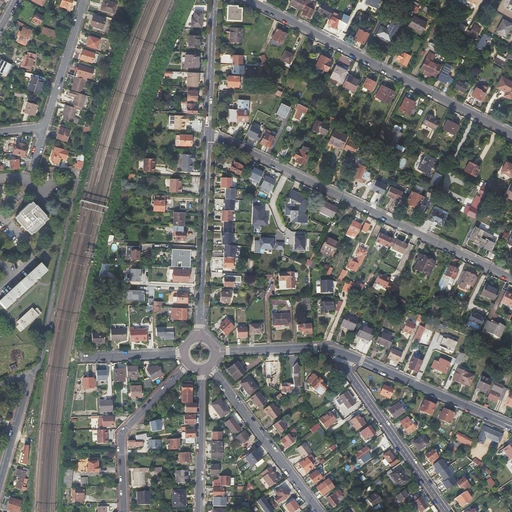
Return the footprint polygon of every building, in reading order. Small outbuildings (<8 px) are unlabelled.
[(71,0),(57,0),(56,5),(67,8),(67,7),(70,8),(72,0),(71,0)] [(116,4),(103,0),(102,0),(100,9),(114,13),(116,4)] [(290,0),(289,3),(300,9),(301,8),(305,1),(303,0),(290,0)] [(312,2),(307,0),(305,0),(305,1),(301,8),(303,10),(302,13),(310,17),(315,6),(311,4),(312,2)] [(334,9),(321,3),(317,11),(324,15),(323,17),(328,20),(334,9)] [(227,5),(227,20),(241,21),(242,8),(237,8),(237,6),(227,5)] [(202,11),(194,11),(194,15),(192,15),(191,26),(202,26),(202,11)] [(336,19),(338,15),(333,12),(327,23),(331,25),(330,26),(336,29),(340,21),(336,19)] [(36,13),(32,19),(39,24),(43,17),(36,13)] [(105,19),(93,15),(90,25),(102,29),(105,19)] [(426,23),(413,16),(408,26),(421,33),(426,23)] [(22,27),(24,24),(13,18),(11,21),(22,27),(20,31),(18,31),(16,36),(19,37),(17,43),(25,46),(31,30),(22,27)] [(389,43),(399,23),(391,19),(386,28),(379,25),(374,35),(389,43)] [(502,19),(496,31),(505,36),(511,24),(502,19)] [(459,23),(456,28),(461,31),(464,33),(466,30),(468,26),(460,22),(459,23)] [(469,32),(466,30),(464,33),(461,31),(460,33),(466,37),(468,34),(479,40),(480,38),(476,36),(481,29),(476,27),(477,26),(474,24),(469,32)] [(45,34),(56,38),(58,32),(46,28),(45,34)] [(230,28),(229,41),(242,42),(243,28),(230,28)] [(277,29),(269,43),(279,48),(287,34),(277,29)] [(363,44),(368,34),(359,29),(354,39),(363,44)] [(480,48),(487,35),(483,33),(480,38),(479,40),(475,46),(480,48)] [(100,39),(89,36),(86,46),(97,49),(100,39)] [(199,36),(188,36),(188,47),(199,47),(199,36)] [(98,54),(83,49),(80,59),(92,63),(92,62),(95,63),(98,54)] [(294,55),(285,50),(281,59),(287,62),(285,65),(289,66),(290,64),(289,63),(294,55)] [(410,56),(400,51),(396,59),(400,61),(399,63),(405,65),(410,56)] [(35,55),(27,52),(26,54),(25,54),(21,66),(30,69),(35,55)] [(419,69),(434,77),(440,66),(431,61),(435,55),(429,52),(426,58),(425,58),(419,69)] [(198,55),(185,54),(184,67),(198,67),(198,55)] [(495,58),(492,62),(503,68),(507,60),(509,57),(509,55),(507,54),(505,59),(496,54),(495,57),(495,58)] [(233,65),(243,65),(243,55),(230,55),(230,58),(233,59),(233,65)] [(262,55),(259,56),(269,75),(270,74),(271,71),(262,55)] [(331,60),(321,55),(314,69),(322,73),(324,71),(327,72),(331,62),(330,62),(331,60)] [(1,59),(0,61),(0,70),(6,73),(11,64),(1,59)] [(448,80),(450,76),(447,75),(451,66),(444,63),(440,71),(436,79),(445,83),(447,79),(448,80)] [(84,67),(78,65),(77,68),(75,67),(74,70),(76,71),(75,73),(76,73),(75,76),(84,79),(85,76),(91,78),(93,69),(84,67)] [(346,71),(335,65),(330,77),(332,78),(330,82),(336,85),(338,81),(341,82),(346,71)] [(190,76),(191,72),(184,72),(184,75),(187,76),(187,86),(197,86),(197,76),(190,76)] [(351,76),(348,74),(342,86),(354,92),(359,81),(351,76)] [(32,76),(28,89),(39,93),(43,80),(32,76)] [(81,92),(85,79),(84,79),(75,76),(73,76),(72,80),(73,80),(71,89),(81,92)] [(228,76),(227,86),(238,87),(239,76),(228,76)] [(511,94),(511,81),(501,76),(496,87),(505,92),(503,96),(510,99),(511,94)] [(375,82),(367,78),(363,86),(371,91),(375,82)] [(454,88),(463,92),(468,83),(464,81),(463,84),(457,81),(454,88)] [(474,87),(470,96),(475,99),(477,96),(482,99),(485,93),(479,90),(481,86),(477,84),(475,88),(474,87)] [(380,86),(375,96),(389,104),(395,92),(385,87),(385,88),(380,86)] [(81,107),(85,95),(69,90),(67,95),(72,96),(74,97),(72,104),(81,107)] [(197,101),(197,91),(187,90),(187,100),(196,101),(197,101)] [(405,97),(399,110),(409,115),(410,114),(413,115),(416,110),(413,108),(416,103),(405,97)] [(195,108),(195,101),(187,100),(187,101),(181,101),(181,104),(186,104),(186,113),(196,113),(196,108),(195,108)] [(309,105),(304,103),(304,104),(299,101),(296,108),(298,110),(294,118),(299,120),(303,112),(305,113),(309,105)] [(27,102),(24,112),(34,116),(38,105),(27,102)] [(290,107),(281,103),(276,113),(285,117),(290,107)] [(71,106),(64,104),(63,109),(65,110),(62,119),(72,122),(76,123),(78,124),(80,119),(74,117),(76,108),(71,106)] [(238,110),(237,121),(246,122),(247,110),(238,110)] [(426,116),(422,123),(435,130),(439,121),(432,117),(433,116),(428,114),(427,115),(426,117),(426,116)] [(188,116),(175,115),(174,129),(184,129),(184,122),(188,122),(188,116)] [(317,119),(312,129),(318,132),(318,131),(325,134),(329,126),(323,123),(324,121),(322,120),(321,122),(317,119)] [(459,125),(447,120),(443,129),(454,135),(459,125)] [(60,124),(56,138),(66,141),(69,130),(65,129),(66,126),(60,124)] [(258,133),(260,129),(251,125),(246,134),(249,136),(252,137),(251,138),(255,139),(258,133)] [(271,131),(264,128),(263,131),(265,132),(261,140),(266,142),(265,145),(270,147),(275,137),(269,134),(271,131)] [(392,128),(384,143),(394,148),(402,133),(392,128)] [(335,129),(328,142),(340,148),(347,135),(335,129)] [(191,135),(179,135),(179,145),(191,145),(191,135)] [(350,136),(348,140),(357,145),(359,141),(350,136)] [(357,145),(348,140),(345,147),(354,151),(357,145)] [(17,142),(13,153),(24,157),(27,145),(17,142)] [(285,145),(280,154),(285,156),(289,147),(285,145)] [(66,159),(68,151),(54,146),(53,150),(55,151),(52,160),(54,161),(58,162),(59,163),(61,158),(66,159)] [(299,152),(297,151),(296,151),(293,156),(297,158),(295,162),(303,165),(307,156),(306,155),(309,149),(302,146),(300,150),(299,152)] [(74,163),(74,168),(82,168),(83,161),(85,155),(78,154),(80,161),(80,163),(74,163)] [(182,172),(191,172),(191,168),(192,168),(192,160),(194,160),(194,154),(182,154),(181,167),(182,167),(182,172)] [(436,160),(425,154),(424,157),(423,156),(421,158),(420,159),(420,162),(421,162),(417,170),(428,175),(436,160)] [(153,167),(154,159),(144,158),(144,172),(155,172),(155,167),(153,167)] [(9,160),(9,169),(19,169),(18,159),(9,160)] [(243,167),(234,162),(230,170),(239,174),(243,167)] [(349,171),(353,173),(358,164),(354,162),(349,171)] [(480,167),(469,162),(464,171),(475,176),(480,167)] [(511,164),(509,163),(506,162),(500,172),(511,177),(511,174),(511,164)] [(358,164),(353,173),(352,175),(364,181),(369,171),(364,168),(365,166),(358,163),(358,164)] [(249,178),(258,182),(263,173),(253,168),(252,171),(249,177),(249,178)] [(442,175),(435,171),(430,181),(437,184),(442,175)] [(260,186),(271,191),(276,181),(265,176),(260,186)] [(225,189),(230,189),(231,179),(221,178),(220,189),(225,189)] [(181,179),(170,179),(169,192),(181,192),(181,179)] [(382,194),(387,184),(376,179),(371,189),(375,190),(374,191),(378,193),(379,192),(382,194)] [(402,192),(390,186),(386,195),(393,198),(393,200),(397,202),(398,201),(402,192)] [(466,214),(475,218),(484,199),(487,193),(488,191),(481,187),(479,192),(481,193),(474,208),(470,206),(466,214)] [(437,191),(431,188),(428,194),(434,197),(435,195),(437,191)] [(225,189),(225,200),(234,200),(235,189),(230,189),(225,189)] [(300,194),(292,190),(288,197),(291,199),(290,207),(287,207),(286,216),(290,216),(290,218),(291,218),(291,221),(306,222),(306,215),(301,215),(308,201),(298,196),(300,194)] [(423,197),(411,191),(406,201),(418,208),(423,197)] [(493,203),(495,198),(487,193),(484,199),(493,203)] [(164,196),(154,195),(153,210),(163,210),(164,196)] [(224,211),(232,211),(233,211),(234,200),(225,200),(224,200),(223,204),(225,204),(224,211)] [(32,201),(15,217),(31,234),(48,218),(32,201)] [(337,208),(324,201),(319,212),(320,212),(319,214),(326,218),(327,216),(332,218),(337,208)] [(252,204),(251,224),(266,225),(266,217),(262,217),(259,217),(259,214),(262,214),(262,208),(259,208),(259,204),(252,204)] [(439,210),(437,211),(433,209),(427,219),(441,226),(446,215),(442,213),(441,212),(441,211),(439,210)] [(223,222),(231,222),(232,211),(224,211),(222,211),(221,222),(223,222)] [(184,226),(184,212),(173,212),(172,226),(173,226),(184,226)] [(352,220),(346,233),(355,238),(361,225),(352,220)] [(221,233),(232,234),(232,222),(231,222),(223,222),(223,229),(221,229),(221,233)] [(183,230),(184,226),(173,226),(172,236),(175,236),(175,240),(184,240),(184,236),(186,234),(186,232),(185,230),(183,230)] [(473,228),(471,227),(467,235),(475,239),(473,242),(478,244),(479,241),(483,243),(482,247),(491,251),(494,244),(490,242),(491,241),(493,235),(479,228),(478,230),(473,228)] [(500,241),(504,243),(509,233),(505,231),(500,241)] [(294,250),(304,251),(305,237),(304,237),(304,233),(296,232),(295,236),(294,236),(294,250)] [(224,245),(232,246),(233,234),(232,234),(221,233),(221,238),(222,238),(222,245),(224,245)] [(384,235),(379,233),(375,242),(388,248),(389,245),(392,239),(387,237),(384,235)] [(338,243),(327,237),(320,249),(328,253),(327,255),(331,257),(338,243)] [(260,249),(272,250),(273,239),(260,239),(260,241),(254,241),(254,253),(259,253),(260,249)] [(392,239),(389,245),(393,247),(391,250),(403,255),(408,245),(396,240),(392,239)] [(139,246),(126,245),(125,258),(138,259),(139,246)] [(224,258),(235,258),(235,246),(232,246),(224,245),(224,250),(223,250),(223,253),(224,253),(224,258)] [(350,260),(346,268),(356,272),(358,266),(360,267),(366,252),(358,248),(354,256),(358,257),(357,260),(356,263),(350,260)] [(190,267),(190,250),(171,249),(171,266),(177,266),(177,261),(181,261),(181,266),(190,267)] [(419,260),(414,269),(428,276),(435,262),(421,255),(420,255),(419,255),(418,256),(418,257),(418,258),(418,259),(419,260)] [(232,259),(224,258),(223,269),(232,269),(232,259)] [(103,262),(99,276),(107,278),(110,264),(103,262)] [(40,264),(0,300),(0,303),(5,309),(14,301),(13,300),(16,297),(17,298),(35,282),(34,281),(37,278),(38,279),(47,271),(40,264)] [(446,288),(451,278),(454,280),(459,270),(450,266),(445,275),(443,274),(438,285),(439,289),(442,291),(446,288)] [(140,269),(131,269),(130,281),(140,281),(140,277),(141,277),(141,273),(140,273),(140,269)] [(188,270),(173,269),(173,281),(187,282),(188,270)] [(477,276),(463,269),(456,283),(459,285),(458,286),(463,289),(467,281),(474,284),(477,276)] [(294,272),(278,272),(278,281),(286,281),(286,288),(294,288),(294,272)] [(386,277),(379,274),(375,283),(386,288),(385,288),(389,290),(392,284),(389,282),(391,278),(386,276),(386,277)] [(226,279),(223,278),(222,283),(224,283),(224,287),(233,288),(233,283),(239,283),(239,277),(226,277),(226,279)] [(319,281),(320,293),(332,293),(332,288),(331,286),(333,286),(333,282),(330,280),(325,281),(325,279),(320,279),(320,281),(319,281)] [(342,290),(351,294),(354,287),(354,286),(345,283),(342,290)] [(499,289),(486,283),(480,296),(485,298),(486,296),(493,300),(499,289)] [(510,293),(506,291),(501,301),(511,306),(511,295),(509,294),(510,293)] [(220,292),(220,301),(223,301),(223,303),(229,304),(229,292),(220,292)] [(187,293),(177,293),(177,297),(174,297),(173,302),(186,303),(187,293)] [(319,303),(320,313),(327,313),(327,311),(333,310),(332,302),(319,303)] [(187,308),(171,307),(170,319),(186,319),(187,308)] [(41,313),(36,308),(34,311),(32,308),(17,322),(19,325),(16,327),(21,332),(41,313)] [(484,318),(472,312),(466,324),(478,330),(484,318)] [(288,313),(272,314),(272,325),(281,325),(281,324),(288,324),(288,313)] [(345,314),(340,326),(352,331),(358,320),(345,314)] [(412,334),(414,335),(420,322),(408,317),(407,320),(417,324),(412,334)] [(226,319),(220,324),(221,326),(219,328),(226,336),(234,328),(226,319)] [(491,322),(487,320),(483,330),(499,338),(505,327),(499,324),(498,326),(491,322)] [(407,321),(402,331),(411,335),(416,325),(407,321)] [(261,324),(249,324),(249,335),(262,334),(261,324)] [(311,334),(310,324),(297,325),(297,332),(302,331),(302,335),(311,334)] [(361,324),(356,336),(370,341),(374,330),(361,324)] [(424,328),(419,325),(413,340),(418,342),(424,328)] [(174,339),(174,326),(156,327),(156,336),(161,336),(161,339),(174,339)] [(247,327),(237,327),(237,338),(248,338),(247,327)] [(456,336),(458,332),(455,330),(447,327),(445,330),(456,336)] [(125,328),(110,329),(111,340),(126,340),(125,328)] [(133,328),(129,328),(130,341),(134,341),(134,340),(139,340),(139,339),(146,339),(146,329),(134,329),(133,328)] [(380,331),(375,342),(388,348),(393,337),(380,331)] [(104,332),(91,333),(92,343),(105,342),(104,332)] [(453,352),(457,343),(440,335),(436,342),(440,344),(443,345),(442,348),(446,349),(447,347),(450,348),(449,350),(453,352)] [(392,349),(388,357),(394,360),(394,361),(398,363),(402,353),(392,349)] [(464,354),(459,351),(454,363),(459,365),(464,354)] [(417,373),(421,363),(418,362),(419,360),(412,357),(407,368),(417,373)] [(449,362),(440,358),(438,362),(434,360),(431,367),(435,369),(434,370),(444,375),(449,362)] [(237,362),(228,368),(232,375),(231,376),(235,381),(245,373),(237,362)] [(280,371),(280,362),(269,362),(270,372),(280,371)] [(302,382),(301,367),(299,367),(296,364),(293,367),(293,376),(294,384),(292,384),(292,383),(281,383),(281,393),(286,395),(286,391),(290,391),(290,390),(292,390),(292,387),(294,387),(294,388),(302,388),(302,382)] [(127,366),(127,377),(137,377),(137,366),(127,366)] [(147,369),(152,379),(161,374),(157,366),(153,368),(152,366),(147,369)] [(124,369),(114,369),(115,381),(124,381),(124,369)] [(474,376),(457,369),(452,380),(462,384),(462,383),(469,386),(474,376)] [(106,370),(96,371),(96,379),(96,381),(107,380),(106,370)] [(326,387),(313,374),(307,380),(312,384),(310,386),(320,394),(326,387)] [(491,380),(481,376),(475,389),(485,393),(491,380)] [(249,377),(240,384),(248,395),(258,388),(249,377)] [(93,379),(93,378),(83,378),(83,388),(93,388),(93,386),(93,379)] [(144,381),(146,388),(152,386),(150,380),(148,379),(144,381)] [(349,385),(346,381),(340,385),(343,389),(349,385)] [(494,382),(487,398),(496,402),(498,399),(502,401),(508,388),(494,382)] [(181,402),(191,403),(192,385),(185,384),(184,389),(182,389),(181,402)] [(383,385),(380,394),(389,398),(393,389),(383,385)] [(131,397),(141,397),(141,386),(130,386),(131,397)] [(249,399),(252,402),(253,402),(255,405),(258,409),(264,405),(267,403),(258,392),(249,399)] [(346,392),(339,397),(347,409),(355,404),(346,392)] [(219,399),(211,405),(220,418),(229,411),(219,399)] [(113,411),(112,400),(100,401),(100,412),(113,411)] [(424,400),(419,411),(431,415),(435,405),(424,400)] [(185,412),(195,412),(195,403),(185,403),(185,412)] [(275,407),(272,403),(263,410),(266,414),(267,414),(270,417),(272,420),(281,414),(276,407),(275,407)] [(398,403),(388,410),(394,419),(404,412),(398,403)] [(443,408),(441,413),(440,412),(438,414),(439,415),(438,419),(449,424),(452,418),(453,419),(455,414),(443,408)] [(325,429),(336,421),(329,412),(319,419),(325,429)] [(103,416),(102,416),(102,417),(100,417),(99,418),(99,427),(113,426),(112,415),(110,415),(103,416)] [(184,415),(184,424),(194,424),(194,415),(184,415)] [(362,421),(360,419),(358,415),(350,420),(353,424),(352,425),(357,430),(366,424),(363,421),(362,421)] [(232,417),(224,423),(233,435),(241,430),(232,417)] [(407,417),(400,422),(408,434),(416,428),(414,425),(413,426),(407,417)] [(152,432),(161,430),(159,419),(150,422),(152,432)] [(280,419),(272,425),(279,434),(286,428),(280,419)] [(320,427),(318,423),(310,429),(312,433),(320,427)] [(369,425),(359,433),(362,437),(367,434),(370,437),(375,434),(369,425)] [(184,439),(193,438),(193,430),(190,430),(189,426),(184,426),(184,439)] [(483,426),(476,441),(482,444),(486,437),(499,443),(502,435),(483,426)] [(107,429),(96,430),(97,443),(107,443),(107,429)] [(244,431),(235,437),(240,444),(249,438),(244,431)] [(212,432),(212,441),(221,442),(222,432),(212,432)] [(471,447),(473,441),(457,433),(456,436),(457,437),(456,440),(458,441),(461,442),(471,447)] [(288,434),(280,440),(286,448),(295,440),(293,438),(292,439),(288,434)] [(423,435),(413,442),(418,451),(428,444),(423,435)] [(151,437),(146,437),(147,439),(146,440),(148,440),(148,449),(161,448),(160,439),(151,440),(151,437)] [(179,439),(168,439),(168,445),(167,446),(167,449),(179,449),(179,439)] [(458,446),(456,444),(451,440),(449,444),(452,446),(455,449),(458,446)] [(212,441),(211,441),(210,458),(222,458),(222,453),(221,453),(221,442),(212,441)] [(511,458),(511,442),(511,443),(503,449),(510,459),(511,458)] [(312,452),(305,443),(296,449),(303,458),(312,452)] [(361,457),(367,453),(370,451),(367,447),(363,450),(362,449),(358,452),(359,453),(355,455),(358,460),(361,457)] [(262,459),(255,450),(250,454),(244,458),(251,467),(262,459)] [(432,466),(440,460),(432,450),(425,455),(432,466)] [(397,462),(394,458),(393,458),(391,454),(388,451),(383,456),(391,466),(397,462)] [(189,452),(181,453),(181,464),(190,463),(189,452)] [(299,464),(306,473),(313,467),(310,463),(315,460),(311,455),(299,464)] [(348,463),(352,469),(355,467),(348,458),(345,460),(348,463)] [(478,466),(481,463),(475,458),(472,462),(477,466),(478,466)] [(88,462),(88,472),(98,472),(98,461),(94,462),(94,459),(90,460),(90,462),(88,462)] [(478,466),(485,472),(487,469),(482,466),(484,464),(481,463),(478,466)] [(210,465),(210,476),(213,476),(218,476),(219,466),(210,465)] [(23,482),(24,478),(26,472),(28,472),(29,469),(23,467),(23,470),(17,469),(16,474),(19,475),(16,487),(26,490),(27,487),(25,487),(26,484),(23,483),(23,482)] [(161,467),(153,467),(153,471),(156,471),(157,476),(161,475),(161,467)] [(269,488),(277,482),(273,476),(274,474),(269,467),(262,473),(263,475),(260,476),(269,488)] [(392,472),(389,474),(398,488),(409,480),(400,467),(392,472)] [(147,468),(133,468),(134,485),(145,485),(144,471),(147,471),(147,468)] [(187,482),(187,470),(176,471),(176,483),(187,482)] [(314,484),(322,478),(317,471),(316,471),(308,477),(314,484)] [(64,484),(72,485),(73,473),(64,472),(64,473),(64,484)] [(331,472),(322,478),(324,481),(328,478),(333,474),(331,472)] [(230,476),(219,476),(219,481),(220,481),(221,487),(230,487),(230,476)] [(463,477),(456,482),(460,488),(462,487),(464,490),(470,486),(463,477)] [(493,481),(490,477),(487,480),(485,481),(490,487),(495,484),(493,481)] [(373,482),(377,487),(382,483),(378,478),(374,481),(373,482)] [(253,487),(249,482),(244,486),(248,492),(253,487)] [(325,484),(323,482),(316,487),(322,495),(329,490),(325,484)] [(278,491),(277,489),(274,491),(278,496),(274,499),(277,504),(281,501),(289,495),(283,487),(280,489),(278,491)] [(213,497),(226,497),(226,492),(223,492),(223,488),(213,488),(213,497)] [(339,489),(326,498),(333,507),(338,504),(335,500),(343,494),(339,489)] [(84,501),(84,490),(76,490),(75,501),(84,501)] [(173,507),(185,506),(185,498),(184,498),(184,490),(172,490),(173,507)] [(395,509),(399,507),(397,503),(399,502),(408,496),(404,490),(395,496),(396,498),(390,502),(395,509)] [(150,504),(149,491),(137,492),(137,505),(150,504)] [(465,491),(455,498),(461,507),(471,499),(465,491)] [(366,499),(373,508),(382,501),(375,492),(366,499)] [(408,501),(410,504),(412,503),(418,511),(419,511),(427,507),(424,503),(418,494),(413,497),(408,501)] [(14,511),(18,511),(22,501),(10,497),(7,509),(14,511)] [(226,506),(226,497),(213,497),(213,506),(226,506)] [(257,501),(264,511),(271,511),(272,511),(262,497),(257,501)] [(293,500),(285,506),(288,511),(293,511),(299,508),(293,500)]
